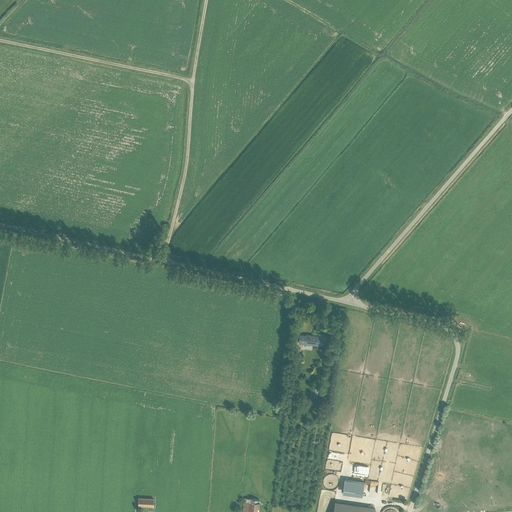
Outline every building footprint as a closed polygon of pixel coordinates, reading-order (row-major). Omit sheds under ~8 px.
[(327,342),(327,335),(319,334),(318,337),(306,335),(305,346),(306,346),(306,344),(322,346),(322,341),(327,342)] [(344,480),(343,490),(363,493),(364,483),(344,480)] [(154,499),(139,498),(138,506),(154,507),(154,499)] [(257,511),(259,500),(243,498),(241,511),(257,511)] [(335,502),(333,511),(374,511),(375,508),(335,502)]
